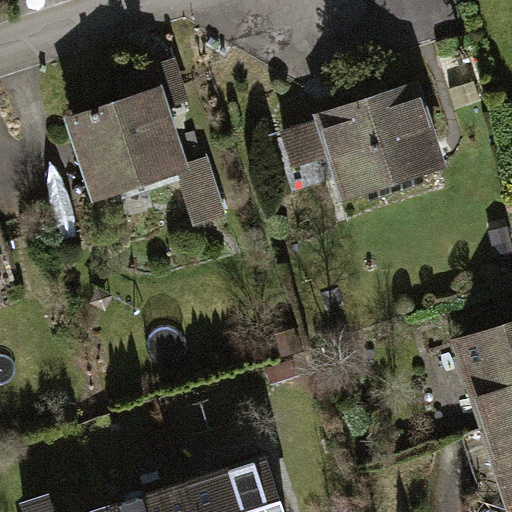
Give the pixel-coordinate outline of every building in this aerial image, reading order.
[(70,116),(95,194),(176,168),(157,110),(166,107),(154,71),(120,82),(125,98),(70,116)] [(317,116),(344,194),(438,163),(412,85),(317,116)] [(221,174),(190,181),(200,225),(232,217),(221,174)] [(511,324),(457,342),(485,427),(511,418),(511,324)] [(511,418),(485,427),(511,508),(511,418)] [(193,511),(279,511),(261,458),(184,485),(193,511)] [(106,511),(193,511),(184,485),(106,511)]
